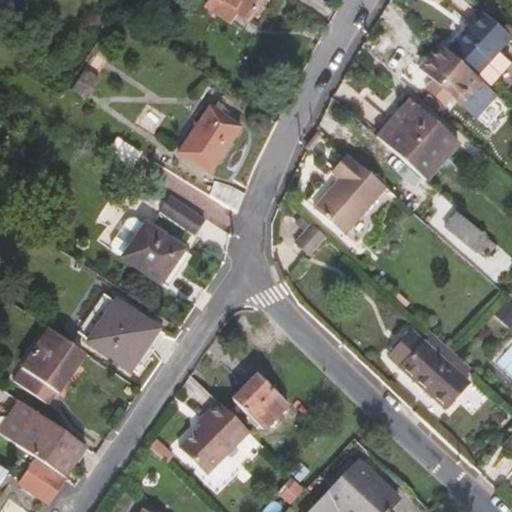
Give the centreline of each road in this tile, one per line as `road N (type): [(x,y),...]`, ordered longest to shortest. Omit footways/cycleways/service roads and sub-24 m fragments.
road 1 (residential): [(254,270),(275,304),(493,511)]
road 2 (residential): [(254,270),(189,343),(73,511)]
road 3 (residential): [(364,0),(265,179),(252,227),(254,270)]
